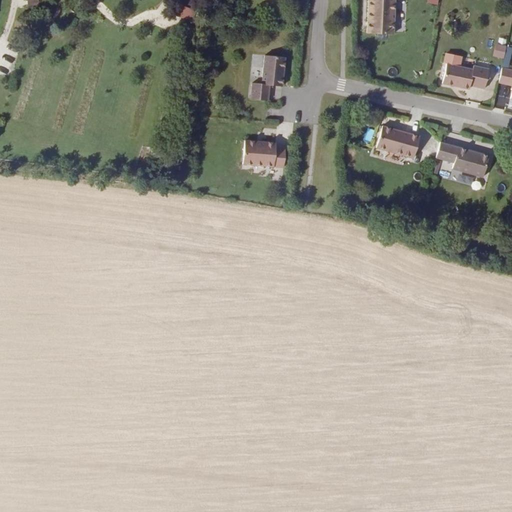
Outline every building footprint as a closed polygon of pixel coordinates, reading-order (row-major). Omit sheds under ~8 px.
[(378,35),(377,0),(369,0),(369,34),(378,35)] [(377,0),(378,35),(396,35),(395,0),(377,0)] [(492,56),(502,58),(506,38),(496,36),(492,56)] [(282,86),(285,58),(265,55),(262,84),(252,83),(251,99),(268,100),(270,85),(282,86)] [(447,64),(442,83),(465,89),(465,68),(447,64)] [(465,68),(465,89),(469,90),(470,86),(485,89),(489,70),(474,67),(473,70),(465,68)] [(511,70),(501,68),(499,82),(511,85),(511,92),(511,99),(511,98),(511,70)] [(382,126),(376,148),(413,158),(419,136),(382,126)] [(284,167),(285,149),(275,148),(275,143),(244,141),(242,164),(284,167)] [(489,157),(440,142),(436,158),(454,163),(452,170),(483,179),(489,157)]
